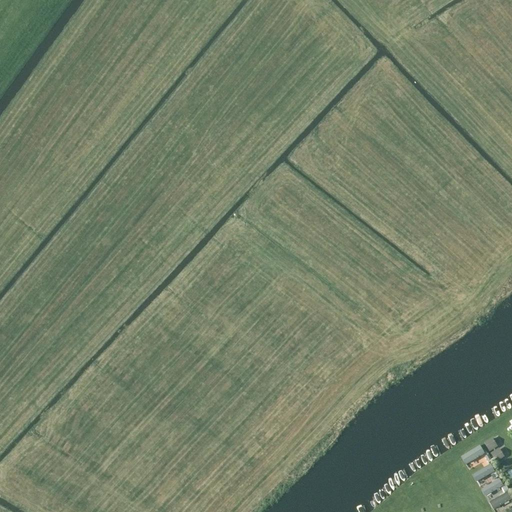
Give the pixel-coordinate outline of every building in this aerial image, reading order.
[(490,448),(496,445),(493,439),(487,442),(490,448)] [(474,453),(464,460),(470,469),(480,462),(474,453)] [(471,473),(475,481),(486,476),(481,467),(471,473)] [(481,485),(482,494),(500,491),(498,481),(481,485)] [(504,502),(499,493),(487,500),(492,509),(504,502)]
